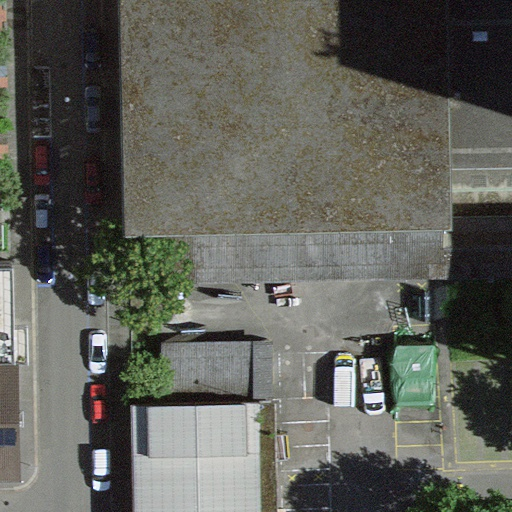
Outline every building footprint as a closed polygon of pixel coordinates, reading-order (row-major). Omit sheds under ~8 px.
[(125,0),(129,222),(288,219),(446,215),(444,157),(511,155),(511,19),(360,22),(359,0),(125,0)] [(511,0),(359,0),(360,22),(511,19),(511,0)] [(0,320),(11,320),(10,264),(9,264),(0,264),(0,320)] [(261,511),(262,511),(262,490),(261,452),(260,452),(260,446),(261,446),(261,403),(260,403),(259,398),(258,398),(256,338),(164,340),(164,400),(133,400),(133,404),(134,404),(134,451),(134,455),(135,455),(135,511),(261,511)] [(0,464),(14,464),(11,343),(0,342),(0,464)]
